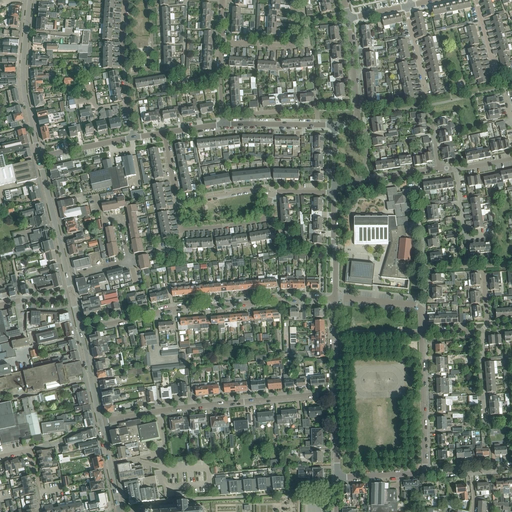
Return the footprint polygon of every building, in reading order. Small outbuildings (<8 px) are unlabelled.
[(470,0),(463,2),(465,9),(471,8),(470,0)] [(39,6),(38,12),(46,13),(47,12),(47,7),(52,8),(52,9),(54,9),(54,4),(44,3),(39,3),(39,7),(39,6)] [(483,12),(486,11),(493,9),(492,3),(485,5),(486,9),(482,10),(483,12)] [(330,4),(319,6),(321,13),(332,11),(330,4)] [(8,17),(18,18),(19,14),(20,11),(19,11),(19,9),(19,6),(12,5),(8,7),(8,8),(7,8),(7,11),(8,11),(8,12),(9,12),(8,17)] [(440,15),(438,7),(432,8),(434,18),(441,17),(440,15)] [(485,18),(495,15),(495,14),(494,13),(493,9),(486,11),(487,15),(483,16),(484,18),(485,18)] [(412,21),(416,20),(423,19),(422,13),(414,14),(415,18),(412,19),(412,21)] [(401,15),(395,16),(396,24),(403,23),(401,15)] [(491,25),(494,24),(502,22),(500,16),(495,17),(493,17),(494,21),(490,22),(491,25)] [(390,25),(388,18),(382,19),(384,27),(389,25),(390,25)] [(413,27),(417,26),(424,25),(423,19),(416,20),(417,24),(413,25),(413,27)] [(75,20),(66,20),(65,20),(65,28),(70,29),(70,28),(74,28),(75,20)] [(492,30),(496,30),(496,29),(503,27),(502,22),(494,24),(495,27),(492,28),(492,30)] [(327,35),(331,35),(339,34),(338,27),(336,28),(336,25),(320,26),(320,30),(327,29),(327,35)] [(415,33),(418,32),(426,30),(424,25),(417,26),(418,30),(414,31),(415,33)] [(466,36),(468,35),(468,33),(476,31),(474,25),(464,28),(466,36)] [(370,31),(370,30),(372,30),(372,26),(370,26),(361,27),(362,34),(370,34),(370,31)] [(494,36),(497,35),(505,33),(503,27),(496,29),(496,30),(497,33),(493,34),(494,36)] [(276,29),(268,29),(268,32),(264,31),(264,32),(261,32),(261,37),(268,37),(268,35),(276,35),(276,36),(281,36),(281,33),(284,33),(284,30),(281,30),(281,29),(276,29)] [(418,32),(419,36),(415,36),(416,39),(427,36),(426,30),(418,32)] [(83,31),(81,45),(88,46),(89,40),(89,36),(90,34),(90,33),(90,31),(83,31)] [(468,42),(470,41),(470,40),(478,38),(476,31),(468,33),(468,35),(469,39),(467,39),(468,42)] [(495,42),(499,41),(506,39),(505,33),(497,35),(498,39),(495,40),(495,42)] [(48,35),(39,34),(34,34),(34,37),(33,37),(33,44),(41,44),(42,39),(47,39),(48,35)] [(326,41),(326,45),(332,44),(332,41),(340,40),(339,34),(331,35),(331,38),(329,38),(329,41),(326,41)] [(423,46),(426,45),(433,43),(432,37),(425,39),(426,43),(422,43),(423,46)] [(470,40),(470,41),(471,45),(469,45),(469,48),(472,47),(471,46),(479,44),(478,38),(470,40)] [(7,53),(17,54),(18,40),(9,39),(9,40),(3,41),(2,47),(3,47),(3,51),(3,53),(7,53)] [(397,50),(399,49),(399,48),(408,46),(406,39),(398,41),(399,47),(397,47),(397,50)] [(497,48),(500,47),(508,45),(506,39),(499,41),(500,45),(496,46),(497,48)] [(369,48),(370,51),(375,50),(376,50),(379,50),(380,50),(380,47),(376,47),(374,47),(373,44),(374,44),(374,40),(371,40),(363,41),(363,48),(369,48)] [(424,52),(427,51),(435,49),(433,43),(426,45),(427,48),(423,49),(424,52)] [(332,50),(333,54),(341,53),(340,46),(332,47),(332,44),(326,45),(327,50),(332,50)] [(77,53),(79,53),(87,53),(88,46),(81,45),(47,45),(46,50),(77,51),(77,53)] [(498,51),(498,54),(506,52),(509,51),(508,45),(500,47),(501,50),(498,51)] [(399,56),(401,56),(400,54),(409,52),(408,46),(399,48),(399,49),(400,53),(398,53),(399,55),(399,56)] [(425,57),(429,57),(429,56),(436,55),(435,49),(427,51),(428,54),(424,55),(425,57)] [(366,54),(367,61),(378,60),(378,55),(376,54),(376,53),(375,50),(370,51),(370,53),(366,54)] [(400,54),(401,56),(399,56),(400,59),(400,62),(403,61),(402,60),(410,58),(409,52),(400,54)] [(498,54),(500,60),(508,58),(508,59),(510,59),(510,56),(508,57),(506,52),(498,54)] [(331,57),(331,63),(334,63),(334,60),(341,59),(341,53),(333,54),(333,57),(331,57)] [(437,61),(436,55),(429,56),(429,57),(429,60),(426,61),(426,63),(430,63),(430,62),(437,61)] [(500,60),(501,66),(509,64),(510,66),(511,65),(510,59),(508,59),(508,58),(500,60)] [(371,68),(371,71),(377,70),(377,67),(377,65),(379,64),(378,60),(367,61),(367,68),(371,68)] [(427,69),(431,68),(438,67),(437,61),(430,62),(430,63),(431,66),(427,67),(427,69)] [(331,73),(334,73),(342,72),(342,65),(337,66),(336,63),(334,63),(331,63),(331,66),(332,69),(331,71),(331,73)] [(509,64),(501,66),(503,72),(507,71),(507,73),(511,71),(511,68),(511,69),(510,66),(509,64)] [(428,73),(429,75),(437,73),(440,73),(438,67),(431,68),(432,72),(428,73)] [(31,79),(32,79),(38,79),(43,79),(53,79),(53,73),(43,74),(43,70),(37,70),(37,71),(36,71),(31,71),(31,79)] [(366,74),(367,81),(374,80),(378,80),(377,70),(371,71),(372,73),(366,74)] [(106,73),(107,79),(110,79),(117,77),(117,78),(120,78),(120,76),(117,76),(116,71),(106,73)] [(0,79),(1,79),(1,80),(7,80),(7,79),(16,79),(15,73),(7,74),(7,73),(4,73),(0,72),(0,79)] [(330,76),(330,82),(339,81),(338,82),(338,79),(343,78),(342,72),(334,73),(335,76),(332,76),(330,76)] [(482,73),(474,75),(475,80),(478,80),(479,84),(488,82),(487,76),(483,77),(482,74),(482,73)] [(230,81),(231,85),(231,86),(239,85),(239,79),(240,78),(240,75),(234,76),(230,76),(230,79),(225,79),(225,82),(230,81)] [(334,91),(336,91),(344,90),(344,84),(340,85),(340,81),(339,81),(330,82),(331,88),(333,88),(334,91)] [(439,86),(431,87),(433,94),(437,93),(437,94),(443,93),(443,90),(441,91),(440,87),(439,86)] [(294,93),(287,94),(287,96),(288,104),(295,104),(295,102),(294,98),(297,98),(297,95),(297,93),(297,91),(296,88),(296,87),(293,88),(294,93)] [(277,89),(278,95),(278,97),(278,100),(281,99),(282,105),(288,104),(287,96),(284,96),(284,94),(282,94),(281,88),(277,89)] [(19,101),(16,89),(7,91),(9,103),(13,102),(19,101)] [(344,90),(336,91),(336,95),(334,95),(334,98),(332,98),(332,101),(337,101),(337,98),(345,97),(344,90)] [(269,106),(269,98),(265,98),(265,96),(262,96),(262,91),(259,91),(259,99),(262,99),(263,107),(269,106)] [(310,94),(306,94),(307,102),(314,102),(313,96),(316,96),(316,91),(310,91),(310,94)] [(307,102),(306,94),(306,92),(297,93),(297,95),(297,98),(300,98),(301,101),(301,103),(307,102)] [(376,94),(368,95),(368,102),(372,102),(372,105),(385,104),(385,101),(380,101),(379,94),(376,94)] [(268,96),(269,98),(269,106),(276,105),(275,98),(278,97),(278,95),(268,96)] [(485,102),(485,105),(487,105),(496,103),(499,103),(498,98),(496,98),(495,95),(486,97),(487,102),(485,102)] [(43,99),(34,101),(35,108),(40,107),(44,106),(43,99)] [(191,105),(187,105),(187,108),(189,116),(192,115),(192,116),(196,116),(195,115),(195,113),(195,110),(197,109),(197,106),(197,107),(196,104),(196,103),(196,100),(193,100),(193,104),(191,105)] [(206,102),(206,105),(207,113),(214,112),(213,106),(213,102),(212,101),(206,102)] [(159,110),(159,112),(163,112),(164,120),(170,119),(169,111),(165,111),(165,109),(164,109),(163,102),(158,103),(159,110)] [(202,103),(196,104),(197,107),(197,106),(200,106),(201,114),(207,113),(206,105),(203,105),(202,103)] [(486,110),(487,113),(501,110),(500,105),(497,106),(496,103),(487,105),(488,109),(486,110)] [(11,112),(12,116),(22,114),(20,106),(6,109),(7,113),(11,112)] [(92,112),(91,110),(91,106),(85,107),(86,110),(79,111),(80,116),(81,118),(87,117),(88,119),(86,120),(88,121),(88,123),(87,125),(84,126),(85,130),(84,131),(84,135),(86,136),(90,135),(90,133),(93,133),(90,121),(93,120),(92,112)] [(184,106),(178,107),(178,112),(182,111),(183,117),(189,116),(187,108),(184,108),(184,106)] [(151,122),(150,114),(146,114),(145,107),(140,108),(141,118),(144,117),(145,123),(151,122)] [(178,112),(178,107),(172,108),(172,110),(169,111),(170,119),(177,118),(176,112),(178,112)] [(36,111),(37,118),(57,114),(56,109),(50,110),(50,111),(46,112),(46,111),(46,109),(41,110),(36,111)] [(106,117),(105,112),(104,109),(102,109),(99,112),(98,113),(100,114),(100,117),(100,122),(96,123),(98,132),(102,131),(102,130),(105,129),(105,130),(107,130),(104,117),(106,117)] [(111,110),(105,112),(106,117),(106,118),(108,117),(109,120),(111,129),(121,127),(119,118),(112,120),(111,117),(112,117),(111,110)] [(153,111),(149,111),(150,114),(151,122),(158,121),(157,118),(157,113),(159,112),(159,110),(153,111)] [(501,110),(487,113),(488,120),(500,118),(499,115),(501,115),(501,110)] [(57,114),(37,118),(39,126),(55,122),(54,120),(60,118),(60,117),(65,115),(64,112),(61,113),(57,114)] [(418,125),(422,124),(426,124),(425,120),(426,120),(425,114),(420,115),(420,112),(410,113),(410,119),(417,118),(418,125)] [(10,124),(17,122),(17,121),(23,120),(22,114),(12,116),(9,116),(10,124)] [(372,117),(373,126),(382,125),(381,118),(379,118),(378,115),(371,116),(371,117),(372,117)] [(443,129),(448,128),(451,128),(456,127),(452,122),(447,123),(446,116),(439,117),(440,121),(437,121),(438,127),(443,126),(443,129)] [(422,124),(418,125),(413,126),(415,136),(425,134),(424,131),(427,131),(427,127),(421,128),(421,125),(422,125),(422,124)] [(80,127),(79,125),(72,126),(68,127),(68,129),(69,133),(70,138),(77,136),(77,133),(81,132),(80,127)] [(16,138),(18,138),(18,137),(26,135),(25,129),(14,132),(16,138)] [(53,132),(41,135),(43,141),(50,139),(49,135),(53,134),(53,132)] [(0,155),(3,155),(12,153),(29,149),(28,144),(26,135),(18,137),(18,138),(19,140),(2,145),(2,146),(0,146),(0,155)] [(450,145),(451,145),(453,145),(452,142),(449,142),(448,137),(439,138),(440,144),(445,143),(446,145),(450,145)] [(384,138),(378,139),(373,139),(374,146),(382,145),(381,142),(384,141),(384,138)] [(508,141),(502,142),(503,150),(510,149),(509,145),(508,141)] [(175,145),(176,151),(184,149),(187,149),(186,143),(175,145)] [(312,147),(312,152),(315,153),(315,150),(323,150),(323,143),(315,143),(315,147),(312,147)] [(441,149),(442,155),(451,153),(454,153),(454,150),(453,149),(453,147),(455,147),(454,145),(453,145),(451,145),(450,145),(450,148),(441,149)] [(150,149),(147,150),(148,156),(151,156),(159,154),(158,148),(150,149)] [(29,149),(12,153),(13,158),(23,155),(24,159),(31,157),(29,149)] [(314,158),(314,162),(323,162),(323,156),(315,156),(315,153),(312,152),(312,158),(314,158)] [(421,152),(418,152),(420,165),(427,164),(426,162),(425,156),(422,156),(421,152)] [(451,153),(442,155),(442,160),(447,159),(448,160),(446,161),(446,163),(455,162),(454,153),(451,153)] [(0,155),(0,186),(3,185),(8,184),(16,182),(12,166),(12,165),(5,166),(3,155),(0,155)] [(132,156),(123,158),(124,163),(127,180),(130,180),(129,176),(136,175),(132,156)] [(111,160),(103,161),(104,169),(112,168),(111,160)] [(12,166),(16,182),(17,184),(37,179),(32,161),(12,166)] [(49,167),(51,174),(58,172),(58,169),(74,166),(73,161),(64,163),(56,165),(49,167)] [(310,168),(310,171),(315,172),(315,169),(323,169),(323,162),(314,162),(314,166),(312,166),(312,168),(310,168)] [(382,170),(381,162),(375,163),(376,167),(374,167),(375,171),(376,171),(382,170)] [(117,167),(116,167),(120,189),(128,187),(127,180),(124,163),(117,165),(117,167)] [(116,167),(110,169),(108,169),(109,175),(112,186),(113,190),(120,189),(116,167)] [(108,169),(104,170),(89,173),(93,191),(112,186),(109,175),(108,169)] [(58,172),(51,174),(52,177),(51,178),(52,180),(53,181),(61,179),(60,176),(64,175),(69,174),(68,171),(63,172),(63,171),(58,172)] [(315,172),(310,171),(310,175),(312,175),(312,177),(314,177),(314,181),(322,181),(323,175),(320,175),(320,172),(315,172)] [(480,177),(474,177),(475,186),(485,184),(483,178),(480,179),(480,177)] [(53,182),(55,189),(63,187),(62,183),(68,182),(67,179),(53,182)] [(153,185),(154,190),(162,189),(162,188),(161,185),(164,184),(164,182),(161,183),(161,184),(153,185)] [(29,195),(39,193),(37,186),(31,187),(31,186),(22,188),(24,196),(29,195)] [(63,187),(55,189),(57,199),(66,197),(63,187)] [(154,190),(155,195),(163,194),(163,193),(162,190),(165,189),(165,187),(162,188),(162,189),(154,190)] [(397,226),(397,227),(404,226),(408,225),(407,217),(405,217),(404,212),(410,211),(409,203),(407,203),(406,198),(412,197),(410,189),(402,190),(402,192),(397,193),(396,187),(387,189),(388,197),(389,202),(386,203),(388,211),(396,210),(397,216),(397,218),(396,219),(397,226)] [(155,195),(156,200),(164,199),(164,198),(163,195),(166,194),(166,192),(163,193),(163,194),(155,195)] [(39,193),(29,195),(30,200),(31,200),(32,201),(40,199),(39,193)] [(280,199),(280,205),(289,205),(297,204),(300,204),(299,201),(299,196),(295,197),(295,202),(288,202),(288,198),(280,199)] [(125,205),(127,206),(129,202),(125,203),(124,197),(117,198),(117,201),(118,201),(119,208),(125,207),(124,205),(125,204),(125,205)] [(156,200),(157,205),(165,204),(165,203),(164,200),(167,199),(167,197),(164,198),(164,199),(156,200)] [(58,202),(59,209),(66,208),(78,205),(76,198),(58,202)] [(469,207),(472,207),(472,205),(480,204),(479,198),(471,199),(471,204),(468,205),(469,207)] [(127,208),(128,214),(136,213),(137,212),(136,206),(130,207),(129,202),(127,206),(128,207),(129,207),(129,208),(127,208)] [(165,204),(157,205),(157,210),(166,209),(165,205),(168,204),(168,202),(165,203),(165,204)] [(32,215),(33,218),(44,214),(43,208),(44,207),(43,204),(42,204),(41,204),(35,206),(36,210),(34,211),(34,210),(22,213),(23,217),(32,215)] [(470,213),(473,213),(472,211),(481,210),(480,204),(472,205),(472,207),(472,210),(469,211),(470,213)] [(428,213),(428,214),(438,212),(437,209),(440,208),(439,205),(427,207),(428,209),(426,209),(427,213),(428,213)] [(322,212),(322,206),(314,206),(314,210),(311,209),(311,215),(314,215),(317,215),(317,212),(322,212)] [(66,208),(59,209),(62,220),(78,216),(79,219),(84,217),(84,216),(87,215),(85,207),(66,211),(66,208)] [(470,219),(473,219),(473,217),(482,216),(481,210),(472,211),(473,213),(473,216),(470,217),(470,219)] [(158,213),(159,219),(168,217),(167,216),(167,213),(170,213),(169,211),(166,211),(166,212),(158,213)] [(438,212),(428,214),(429,217),(427,217),(428,221),(441,219),(441,216),(438,216),(438,212)] [(43,226),(43,228),(45,228),(45,226),(47,225),(44,214),(33,218),(29,219),(30,222),(29,225),(34,227),(35,225),(37,225),(37,228),(43,226)] [(322,218),(317,218),(317,215),(314,215),(311,215),(311,221),(313,221),(313,225),(322,225),(322,218)] [(159,219),(160,224),(168,222),(168,221),(168,218),(171,218),(170,216),(167,216),(168,217),(159,219)] [(394,230),(394,229),(396,229),(396,227),(397,227),(397,226),(396,219),(397,218),(397,216),(354,216),(354,245),(385,242),(385,240),(391,239),(390,233),(390,231),(390,230),(394,230)] [(471,225),(474,225),(474,223),(483,222),(482,216),(473,217),(473,219),(474,222),(471,223),(471,225)] [(65,221),(67,227),(80,224),(80,221),(78,222),(77,219),(65,221)] [(160,224),(161,229),(169,227),(169,226),(169,223),(171,223),(171,221),(168,221),(168,222),(160,224)] [(474,223),(474,225),(475,228),(472,229),(472,231),(475,230),(475,229),(483,228),(483,222),(474,223)] [(81,231),(81,233),(83,233),(83,231),(82,227),(80,228),(80,224),(67,227),(68,234),(71,234),(72,234),(77,233),(77,232),(81,231)] [(437,224),(435,224),(435,226),(427,227),(427,231),(429,231),(429,235),(439,233),(438,229),(442,229),(441,224),(437,224)] [(311,228),(311,234),(314,234),(314,231),(322,231),(322,225),(313,225),(313,228),(311,228)] [(161,229),(162,234),(170,232),(170,231),(170,228),(172,228),(172,226),(169,226),(169,227),(161,229)] [(394,230),(390,230),(390,231),(390,233),(391,239),(391,243),(392,243),(392,244),(389,254),(382,276),(382,277),(381,277),(381,278),(406,280),(407,279),(406,279),(406,274),(408,274),(411,250),(415,250),(415,243),(411,243),(412,240),(406,240),(405,228),(404,228),(404,226),(397,227),(396,227),(396,229),(394,229),(394,230)] [(45,228),(43,228),(44,229),(33,231),(34,234),(29,235),(31,244),(50,240),(48,231),(48,228),(46,228),(45,228)] [(268,228),(269,231),(270,231),(271,239),(276,238),(275,230),(271,230),(270,228),(268,228)] [(258,230),(259,233),(260,232),(261,241),(266,240),(265,232),(264,232),(261,232),(260,229),(258,230)] [(263,229),(264,232),(265,232),(266,240),(271,239),(270,231),(269,231),(266,231),(265,229),(263,229)] [(253,231),(254,233),(255,233),(256,242),(261,241),(260,232),(259,233),(256,233),(255,230),(253,231)] [(170,232),(162,234),(163,239),(171,237),(170,233),(173,233),(173,231),(170,231),(170,232)] [(255,233),(254,233),(251,234),(250,231),(248,231),(249,234),(251,243),(256,242),(255,233)] [(83,233),(81,233),(75,235),(76,238),(73,238),(74,239),(67,241),(68,246),(75,244),(74,242),(80,240),(85,239),(83,233)] [(314,234),(311,234),(311,240),(313,240),(313,243),(317,244),(322,244),(322,237),(314,237),(314,234)] [(23,237),(18,238),(20,245),(25,245),(24,243),(27,243),(25,238),(23,238),(23,237)] [(192,240),(191,240),(188,240),(188,238),(185,238),(186,239),(182,239),(183,249),(192,249),(192,240)] [(436,239),(436,238),(431,238),(431,240),(428,241),(429,248),(437,247),(436,239)] [(131,246),(131,247),(142,245),(141,239),(139,239),(131,241),(132,246),(131,246)] [(470,254),(475,254),(475,244),(475,240),(473,241),(473,244),(470,244),(466,244),(467,251),(470,250),(470,254)] [(44,254),(46,253),(53,251),(54,251),(52,241),(32,246),(33,250),(42,248),(42,250),(41,251),(42,253),(43,254),(44,254)] [(107,245),(108,251),(119,249),(119,248),(118,248),(117,243),(109,244),(107,245)] [(78,245),(79,247),(77,247),(77,245),(68,247),(70,256),(77,254),(78,256),(81,255),(82,254),(82,252),(82,251),(81,245),(78,245)] [(142,245),(131,247),(131,249),(133,248),(134,254),(144,252),(142,245)] [(119,249),(108,251),(109,258),(119,256),(118,251),(120,250),(119,249)] [(442,250),(437,250),(437,253),(430,254),(431,262),(440,261),(439,257),(443,256),(442,250)] [(46,253),(44,254),(46,260),(39,261),(41,266),(47,265),(46,262),(56,260),(54,251),(53,251),(46,253)] [(74,269),(75,269),(77,270),(92,267),(89,255),(86,255),(86,257),(72,261),(74,269)] [(138,262),(138,264),(149,262),(148,255),(138,257),(139,262),(138,262)] [(149,262),(138,264),(138,265),(140,265),(141,270),(151,268),(149,262)] [(373,281),(375,265),(347,262),(346,274),(345,281),(345,283),(372,286),(373,281)] [(49,268),(39,270),(40,274),(49,273),(46,274),(47,276),(49,276),(59,274),(59,273),(57,265),(57,264),(52,265),(49,266),(49,268)] [(122,269),(124,278),(125,280),(131,279),(130,271),(123,273),(122,269)] [(468,271),(469,280),(480,279),(479,274),(476,274),(475,271),(468,271)] [(272,272),(269,272),(271,288),(277,287),(276,280),(278,280),(277,276),(272,276),(272,272)] [(489,285),(490,285),(498,284),(501,284),(501,278),(500,278),(500,272),(493,273),(493,279),(488,279),(489,285)] [(106,281),(105,278),(104,273),(90,277),(91,280),(89,281),(88,282),(89,283),(92,282),(92,284),(99,283),(106,281)] [(34,284),(35,283),(39,282),(47,280),(47,281),(49,281),(49,285),(50,289),(62,286),(60,277),(60,275),(59,274),(49,276),(42,278),(42,277),(33,279),(34,284)] [(440,274),(440,275),(432,275),(432,282),(444,282),(444,279),(444,274),(440,274)] [(86,284),(85,278),(76,280),(78,288),(92,284),(92,282),(89,283),(86,284)] [(315,281),(307,281),(307,286),(311,286),(311,289),(319,289),(319,278),(315,278),(315,281)] [(464,290),(467,290),(467,289),(475,289),(475,286),(480,286),(480,279),(469,280),(468,280),(469,286),(467,286),(464,287),(464,290)] [(39,282),(35,283),(37,290),(39,289),(40,292),(50,289),(49,285),(49,281),(47,281),(47,280),(39,282)] [(23,281),(20,282),(21,287),(23,295),(28,294),(25,281),(23,281)] [(251,282),(245,282),(246,290),(253,289),(253,281),(251,282)] [(102,293),(99,283),(92,284),(78,288),(80,296),(90,293),(91,295),(102,293)] [(498,284),(490,285),(491,291),(494,290),(494,294),(501,293),(501,290),(498,290),(498,284)] [(154,286),(155,290),(156,294),(157,301),(157,302),(163,300),(161,293),(160,289),(157,289),(156,285),(154,286)] [(432,289),(432,294),(442,294),(442,288),(445,288),(445,285),(438,285),(438,288),(432,288),(433,289),(432,289)] [(468,298),(470,298),(481,297),(480,292),(475,292),(475,289),(467,289),(467,290),(468,298)] [(100,307),(111,304),(117,303),(118,309),(120,309),(119,304),(116,290),(102,293),(91,295),(83,297),(87,297),(88,299),(81,301),(82,304),(82,305),(83,311),(100,307)] [(157,301),(156,294),(155,290),(150,291),(149,292),(152,303),(157,302),(157,301)] [(137,292),(126,295),(128,300),(129,307),(139,305),(139,306),(147,304),(144,291),(137,293),(137,292)] [(442,294),(432,294),(432,299),(433,299),(433,300),(438,300),(438,303),(446,302),(446,297),(442,297),(442,294)] [(469,308),(470,308),(473,307),(476,307),(476,304),(479,304),(479,298),(481,298),(481,297),(470,298),(471,304),(469,304),(469,308)] [(100,307),(83,311),(85,316),(93,314),(94,314),(94,312),(101,310),(100,307)] [(6,333),(12,332),(10,327),(11,327),(10,322),(11,323),(17,321),(14,309),(1,312),(6,333)] [(303,320),(302,314),(299,314),(299,309),(290,309),(290,311),(290,317),(296,317),(296,320),(303,320)] [(58,313),(40,313),(40,312),(31,312),(31,313),(27,312),(26,331),(30,330),(70,321),(68,313),(61,314),(61,315),(58,315),(58,313)] [(261,321),(260,312),(254,313),(254,316),(252,317),(252,324),(258,324),(258,321),(261,321)] [(435,324),(435,316),(435,313),(427,313),(427,322),(429,322),(429,324),(435,324)] [(199,317),(200,324),(200,329),(207,329),(209,329),(208,325),(208,321),(206,321),(206,317),(199,317)] [(188,326),(187,318),(180,319),(181,330),(185,330),(186,335),(189,335),(188,330),(188,326)] [(71,322),(64,324),(67,338),(74,336),(71,322)] [(165,323),(166,331),(171,331),(171,334),(175,334),(174,322),(165,323)] [(138,334),(137,332),(136,327),(128,329),(130,336),(131,341),(132,345),(135,344),(133,335),(138,334)] [(7,336),(7,339),(13,337),(20,336),(19,330),(12,332),(6,333),(6,336),(7,336)] [(36,335),(38,344),(57,340),(55,331),(36,335)] [(89,337),(91,343),(94,342),(94,343),(99,342),(99,341),(107,339),(107,342),(111,341),(110,336),(106,337),(106,336),(101,337),(100,332),(95,333),(96,335),(89,337)] [(146,341),(145,334),(140,335),(141,348),(147,347),(147,346),(148,346),(147,341),(146,341)] [(0,359),(5,358),(5,359),(16,357),(14,350),(29,346),(27,339),(3,344),(3,343),(0,343),(0,359)] [(91,343),(92,349),(100,348),(109,345),(108,345),(107,342),(107,339),(99,341),(99,342),(94,343),(94,342),(91,343)] [(58,344),(59,348),(65,347),(66,352),(77,350),(75,340),(58,344)] [(100,348),(92,349),(94,358),(99,357),(103,357),(102,353),(104,353),(103,348),(109,346),(109,345),(100,348)] [(70,355),(66,356),(63,356),(64,359),(62,360),(62,364),(79,360),(77,351),(70,353),(70,355)] [(105,359),(95,361),(95,363),(97,372),(104,371),(103,366),(106,365),(105,359)] [(11,374),(0,376),(0,390),(8,389),(8,391),(26,386),(28,393),(43,389),(42,385),(49,383),(50,388),(67,384),(66,384),(70,383),(69,379),(65,380),(65,379),(83,375),(80,362),(62,366),(62,364),(55,365),(55,364),(52,365),(50,360),(34,364),(35,369),(11,374)] [(9,365),(0,366),(0,376),(11,374),(9,365)] [(310,369),(305,369),(306,376),(306,379),(310,379),(311,386),(315,386),(316,386),(318,386),(317,374),(313,375),(313,371),(310,372),(310,369)] [(318,377),(317,377),(318,386),(321,386),(322,385),(326,385),(324,370),(321,371),(321,373),(317,374),(318,377)] [(98,379),(103,378),(108,377),(107,371),(97,373),(98,379)] [(437,379),(437,386),(449,386),(448,379),(455,378),(455,375),(451,375),(448,375),(448,379),(437,379)] [(284,377),(285,383),(285,388),(294,387),(293,380),(293,376),(289,376),(290,377),(284,377)] [(297,380),(297,382),(297,387),(298,387),(299,388),(301,388),(301,387),(305,386),(305,380),(306,380),(306,379),(306,376),(300,377),(300,379),(297,380)] [(259,391),(258,381),(254,381),(254,377),(250,377),(252,391),(255,391),(256,392),(257,391),(258,391),(259,391)] [(101,390),(110,389),(109,386),(117,385),(116,379),(100,382),(101,390)] [(171,385),(171,387),(172,395),(178,394),(178,393),(179,393),(180,398),(187,397),(186,393),(187,393),(186,383),(171,385)] [(203,396),(201,383),(198,384),(199,387),(196,388),(195,384),(191,384),(192,393),(196,393),(196,396),(198,396),(198,397),(201,396),(203,396)] [(489,393),(489,395),(496,394),(495,386),(487,387),(487,393),(489,393)] [(172,400),(172,395),(171,387),(168,387),(167,389),(164,389),(163,388),(160,388),(161,392),(162,393),(162,396),(164,397),(165,397),(165,399),(169,399),(171,400),(172,400)] [(103,399),(120,395),(121,395),(120,391),(114,392),(113,388),(110,389),(101,390),(102,394),(103,399)] [(147,393),(147,398),(148,403),(154,402),(154,401),(156,400),(156,397),(157,396),(156,390),(152,391),(152,392),(147,393)] [(72,409),(74,408),(80,407),(80,406),(89,404),(86,391),(75,394),(75,395),(74,397),(75,399),(77,400),(78,400),(79,404),(74,405),(74,404),(69,405),(70,409),(72,409)] [(490,403),(498,403),(498,396),(496,396),(496,394),(489,395),(489,397),(488,397),(488,403),(490,403)] [(120,395),(103,399),(105,407),(113,405),(112,401),(119,399),(119,397),(120,396),(120,395)] [(17,401),(20,413),(24,412),(25,416),(36,413),(34,404),(35,404),(38,403),(36,396),(17,401)] [(15,426),(13,414),(10,402),(0,403),(0,437),(2,446),(22,441),(19,426),(15,426)] [(113,406),(105,408),(106,414),(117,412),(119,412),(118,409),(116,410),(116,409),(117,408),(116,406),(115,405),(113,405),(113,406)] [(447,415),(452,414),(460,414),(460,411),(449,411),(449,406),(438,406),(438,412),(447,412),(447,415)] [(304,410),(305,415),(309,415),(309,417),(317,417),(317,416),(322,415),(321,408),(304,410)] [(297,410),(289,411),(290,419),(293,419),(293,424),(298,424),(298,419),(298,418),(297,415),(297,410)] [(290,419),(289,411),(281,412),(282,416),(277,417),(277,422),(278,425),(290,424),(290,420),(290,419)] [(20,413),(13,414),(15,426),(19,426),(22,441),(23,445),(36,442),(37,445),(43,444),(41,435),(38,423),(36,413),(25,416),(24,412),(20,413)] [(76,421),(79,421),(81,421),(83,420),(86,420),(86,421),(92,419),(92,417),(91,412),(86,413),(83,414),(83,416),(76,418),(76,421)] [(254,416),(255,426),(255,429),(259,428),(259,423),(262,422),(262,423),(266,423),(265,413),(258,414),(258,416),(254,416)] [(272,413),(265,413),(266,423),(269,422),(273,422),(275,421),(275,416),(272,416),(272,413)] [(202,415),(198,416),(199,424),(203,423),(203,429),(207,429),(205,415),(204,415),(204,414),(202,415)] [(199,424),(198,416),(193,416),(193,415),(191,416),(191,417),(190,417),(191,422),(191,427),(189,427),(189,430),(190,435),(192,435),(192,431),(195,430),(199,430),(198,424),(199,424)] [(234,422),(234,427),(235,431),(244,430),(244,432),(249,432),(248,424),(251,424),(251,415),(247,415),(248,421),(234,422)] [(180,431),(184,430),(189,430),(189,427),(188,422),(188,417),(183,418),(170,419),(171,426),(170,426),(171,430),(171,431),(176,430),(179,429),(180,431)] [(221,432),(220,428),(219,417),(216,417),(215,418),(211,418),(212,433),(217,433),(217,432),(221,432)] [(219,417),(220,428),(224,427),(224,435),(229,434),(229,428),(228,423),(227,417),(223,417),(222,417),(219,417)] [(86,420),(83,420),(81,421),(79,421),(80,424),(84,424),(85,428),(94,426),(92,419),(86,421),(86,420)] [(38,423),(41,435),(47,434),(65,432),(64,425),(63,422),(63,420),(57,421),(43,423),(39,423),(38,423)] [(122,446),(125,445),(133,444),(134,448),(135,448),(136,449),(136,452),(147,450),(145,442),(161,439),(157,421),(141,425),(140,420),(133,421),(126,423),(120,424),(121,426),(119,427),(114,428),(113,430),(113,431),(110,431),(113,445),(121,444),(122,446)] [(65,446),(68,445),(82,442),(81,436),(86,435),(87,440),(96,438),(94,429),(80,432),(75,434),(66,439),(65,439),(66,445),(65,445),(65,446)] [(312,435),(312,439),(322,438),(322,430),(305,430),(305,435),(312,435)] [(481,437),(482,445),(483,456),(489,456),(489,449),(486,449),(485,437),(481,437)] [(299,447),(299,450),(310,450),(310,447),(317,447),(317,446),(322,446),(322,438),(312,439),(312,442),(306,442),(306,447),(299,447)] [(483,456),(482,445),(476,445),(475,438),(472,438),(473,451),(476,450),(476,457),(483,456)] [(97,440),(80,443),(78,444),(79,450),(89,448),(98,446),(97,440)] [(463,447),(463,446),(459,446),(459,443),(456,443),(457,458),(464,458),(463,447)] [(116,449),(117,454),(129,452),(128,449),(134,448),(133,444),(125,445),(126,447),(116,449)] [(507,454),(506,447),(500,448),(500,444),(494,444),(495,455),(507,454)] [(68,445),(65,446),(60,447),(62,453),(69,452),(68,445)] [(98,447),(94,449),(93,449),(84,451),(85,456),(94,454),(95,457),(100,456),(98,447)] [(39,456),(39,458),(50,455),(49,452),(52,452),(52,449),(50,449),(50,450),(41,451),(36,452),(37,456),(39,456)] [(310,450),(299,450),(300,454),(305,454),(305,459),(312,459),(312,463),(323,463),(323,453),(310,453),(310,450)] [(446,452),(446,451),(439,451),(439,460),(449,459),(449,451),(446,452)] [(129,452),(117,454),(118,460),(132,458),(131,453),(129,453),(129,452)] [(62,454),(58,455),(60,464),(70,462),(69,457),(63,458),(62,454)] [(40,462),(40,464),(48,462),(47,458),(51,458),(51,455),(50,455),(39,458),(38,458),(39,462),(40,462)] [(101,457),(92,459),(91,461),(91,463),(93,463),(88,464),(90,471),(93,470),(94,470),(103,468),(103,467),(102,458),(101,458),(101,457)] [(20,458),(16,459),(18,469),(25,468),(23,459),(20,460),(20,458)] [(12,462),(11,462),(12,470),(15,470),(16,473),(19,473),(18,469),(16,459),(16,460),(12,460),(12,462)] [(12,470),(11,462),(10,462),(10,461),(6,462),(7,463),(4,463),(6,472),(10,471),(10,474),(13,474),(12,470)] [(41,468),(41,470),(50,468),(49,464),(53,464),(52,461),(48,462),(40,464),(39,464),(40,468),(41,468)] [(118,471),(119,474),(143,470),(142,465),(135,467),(134,464),(130,465),(130,463),(117,465),(118,471)] [(308,466),(298,467),(298,471),(299,475),(307,475),(309,475),(309,477),(313,477),(313,480),(314,480),(314,481),(315,482),(317,482),(318,481),(318,480),(323,480),(323,469),(308,470),(308,466)] [(42,474),(43,477),(51,475),(50,468),(41,470),(39,470),(40,474),(42,474)] [(121,483),(124,482),(145,478),(143,470),(119,474),(120,477),(121,483)] [(92,478),(93,482),(103,480),(103,479),(103,476),(102,475),(101,475),(100,472),(96,473),(96,471),(84,473),(84,477),(90,476),(90,478),(92,478)] [(43,477),(41,477),(42,482),(44,481),(44,484),(52,482),(51,475),(43,477)] [(18,484),(22,484),(31,482),(31,478),(30,479),(29,476),(21,478),(22,481),(18,482),(18,484)] [(124,482),(125,488),(125,489),(124,489),(126,492),(128,492),(129,492),(128,493),(129,498),(130,505),(147,502),(148,502),(159,500),(157,487),(157,486),(158,486),(157,484),(157,483),(156,483),(155,476),(145,478),(124,482)] [(283,477),(276,478),(277,490),(285,489),(283,477)] [(216,479),(215,479),(216,486),(220,485),(221,495),(227,494),(226,482),(226,478),(216,479)] [(269,478),(262,479),(263,491),(270,490),(269,478)] [(276,478),(269,478),(270,490),(277,490),(276,478)] [(262,479),(255,480),(256,492),(263,491),(262,479)] [(85,487),(82,488),(83,492),(90,491),(91,491),(91,492),(104,489),(103,485),(103,484),(104,483),(104,482),(103,481),(103,480),(89,483),(90,487),(86,488),(86,487),(86,488),(85,487)] [(247,480),(240,481),(241,493),(249,492),(247,480)] [(255,480),(247,480),(249,492),(256,492),(255,480)] [(412,488),(414,488),(414,492),(420,492),(421,480),(404,482),(404,487),(411,487),(412,488)] [(240,481),(233,482),(234,494),(241,493),(240,481)] [(20,491),(24,490),(23,490),(33,488),(32,484),(31,484),(30,482),(31,482),(22,484),(23,487),(19,488),(20,491)] [(226,482),(227,494),(234,494),(233,482),(226,482)] [(503,494),(502,482),(496,483),(496,484),(493,484),(493,491),(497,491),(496,490),(500,490),(501,503),(498,503),(498,501),(493,501),(494,507),(504,506),(503,494)] [(384,494),(385,490),(385,483),(372,484),(371,493),(381,493),(381,494),(384,494)] [(488,483),(483,484),(484,495),(486,495),(486,491),(489,491),(489,494),(492,494),(492,484),(488,484),(488,483)] [(363,484),(358,485),(359,494),(363,494),(363,499),(367,499),(366,489),(365,489),(365,485),(363,485),(363,484)] [(484,495),(483,484),(477,484),(477,485),(475,485),(476,492),(478,492),(481,491),(481,496),(484,495)] [(454,490),(455,494),(456,493),(456,494),(462,494),(462,502),(468,501),(467,485),(456,486),(456,490),(454,490)] [(350,504),(347,504),(348,507),(352,507),(352,500),(350,500),(349,486),(348,486),(343,486),(344,491),(343,491),(344,495),(347,495),(347,500),(349,500),(350,504)] [(424,495),(431,494),(432,497),(435,497),(435,494),(436,494),(437,494),(437,490),(435,490),(435,487),(424,488),(424,495)] [(23,490),(24,490),(24,493),(20,494),(21,497),(29,495),(34,494),(33,490),(32,490),(31,488),(33,488),(23,490)] [(371,493),(371,506),(387,506),(387,502),(388,502),(388,490),(385,490),(384,494),(381,494),(381,493),(371,493)] [(387,511),(396,511),(397,508),(399,508),(399,506),(397,506),(397,503),(397,490),(388,490),(388,502),(387,502),(387,506),(387,511)] [(100,495),(96,496),(99,509),(99,510),(99,511),(105,510),(106,510),(108,509),(108,508),(109,506),(108,505),(107,499),(107,495),(106,493),(105,494),(104,491),(99,491),(100,495)] [(96,496),(95,492),(89,494),(90,494),(91,496),(90,496),(91,503),(88,504),(88,502),(84,503),(85,506),(86,510),(89,510),(89,511),(96,510),(97,510),(98,510),(99,510),(99,509),(96,496)] [(74,504),(75,511),(80,511),(83,510),(81,503),(76,504),(75,499),(75,500),(74,495),(73,495),(72,495),(73,500),(74,504)] [(66,506),(67,511),(75,511),(74,504),(69,505),(68,501),(67,501),(67,498),(64,499),(66,506)] [(58,507),(59,511),(67,511),(66,506),(61,507),(60,503),(59,503),(59,501),(57,501),(57,503),(58,507)] [(205,511),(206,511),(205,511),(204,510),(204,509),(203,510),(201,509),(201,508),(201,509),(199,509),(199,508),(199,507),(200,507),(200,506),(199,506),(198,505),(199,504),(198,504),(198,505),(196,504),(196,503),(196,504),(193,504),(193,503),(193,504),(190,505),(189,501),(188,502),(188,501),(178,501),(178,502),(172,502),(173,505),(170,505),(170,506),(169,506),(169,505),(153,506),(153,507),(152,507),(152,506),(151,506),(151,507),(149,508),(149,507),(148,508),(149,508),(148,510),(147,510),(147,511),(148,511),(205,511)]
